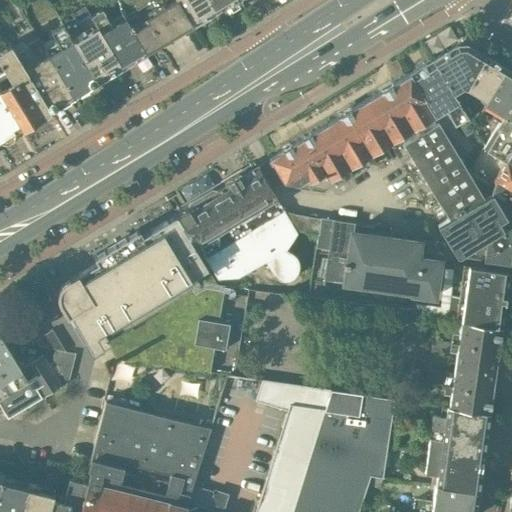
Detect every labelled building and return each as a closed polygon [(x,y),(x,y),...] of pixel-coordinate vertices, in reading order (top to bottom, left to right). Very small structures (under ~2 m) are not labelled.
[(114,0),(119,7),(122,12),(145,52),(169,38),(145,0),(114,0)] [(145,0),(169,38),(193,24),(178,0),(145,0)] [(178,0),(193,24),(216,10),(209,0),(178,0)] [(241,0),(209,0),(216,10),(224,5),(229,13),(244,4),(241,0)] [(97,80),(122,66),(92,17),(91,15),(85,4),(71,12),(73,16),(63,22),(97,80)] [(91,15),(92,17),(122,66),(145,52),(122,12),(109,19),(102,8),(91,15)] [(74,95),(75,94),(82,97),(89,92),(89,86),(98,81),(97,80),(63,22),(51,29),(56,37),(43,44),(74,95)] [(71,97),(74,95),(43,44),(39,36),(15,51),(50,109),(57,105),(64,107),(71,103),(71,97)] [(466,87),(485,55),(465,43),(465,42),(456,43),(456,44),(433,58),(453,90),(463,107),(473,91),(466,87)] [(0,89),(22,126),(24,125),(26,129),(32,127),(37,124),(40,120),(38,117),(50,109),(15,51),(10,43),(0,49),(0,61),(5,70),(0,73),(0,89)] [(473,91),(486,99),(506,68),(485,55),(466,87),(473,91)] [(435,116),(446,109),(456,124),(459,122),(467,134),(476,128),(463,107),(453,90),(433,58),(409,73),(435,116)] [(511,102),(511,71),(506,68),(486,99),(484,103),(504,116),(511,102)] [(364,158),(435,116),(409,73),(306,135),(305,134),(303,135),(304,136),(273,156),(272,155),(270,157),(285,182),(295,184),(305,179),(306,182),(321,174),(326,181),(364,158)] [(0,139),(2,143),(7,144),(14,140),(15,135),(13,131),(22,126),(0,89),(0,139)] [(511,102),(504,116),(497,127),(502,131),(490,152),(508,163),(511,156),(511,102)] [(509,263),(511,238),(511,191),(496,184),(487,199),(439,123),(401,145),(411,160),(448,218),(437,225),(456,254),(499,261),(509,263)] [(496,184),(511,191),(511,164),(508,163),(496,184)] [(257,165),(176,213),(189,235),(198,246),(208,260),(217,276),(236,275),(264,260),(270,271),(271,272),(272,274),(274,275),(276,276),(278,277),(280,277),(282,277),(284,277),(286,276),(287,275),(289,274),(291,273),(292,271),(293,269),(293,268),(294,266),(294,264),(293,262),(293,260),(292,258),(291,256),(289,253),(287,251),(284,249),(295,230),(275,195),(257,165)] [(217,282),(175,213),(142,233),(139,228),(93,255),(96,260),(69,277),(67,278),(65,279),(63,280),(61,282),(60,284),(59,286),(58,288),(58,290),(57,292),(57,294),(58,297),(58,299),(59,301),(60,303),(62,304),(82,338),(85,337),(92,349),(105,341),(115,358),(209,371),(214,341),(226,342),(229,317),(217,315),(222,283),(217,282)] [(351,231),(352,223),(319,218),(316,233),(314,245),(328,247),(323,280),(433,296),(438,260),(432,259),(434,242),(416,239),(416,241),(351,231)] [(508,271),(469,265),(465,297),(464,301),(503,306),(508,271)] [(500,325),(503,306),(464,301),(465,297),(451,295),(448,317),(460,319),(462,319),(500,325)] [(500,325),(462,319),(460,319),(454,363),(453,376),(450,376),(447,396),(450,396),(448,406),(488,412),(494,368),(495,361),(500,325)] [(52,329),(35,339),(38,344),(65,351),(52,329)] [(0,333),(0,405),(7,417),(42,396),(68,381),(75,353),(54,350),(53,362),(49,364),(41,351),(18,365),(0,333)] [(439,352),(439,348),(440,340),(433,339),(431,351),(439,352)] [(428,368),(427,381),(434,382),(436,370),(428,368)] [(358,511),(367,485),(370,475),(383,476),(393,399),(331,391),(262,380),(256,400),(288,410),(255,511),(358,511)] [(108,388),(86,469),(89,470),(86,482),(78,511),(184,511),(195,476),(213,417),(108,388)] [(444,416),(432,414),(430,427),(442,429),(485,435),(488,412),(448,406),(446,406),(444,416)] [(429,436),(427,454),(482,461),(485,435),(442,429),(442,437),(429,436)] [(478,490),(482,461),(427,454),(424,472),(437,474),(435,484),(478,490)] [(1,474),(0,479),(0,511),(19,511),(27,481),(1,474)] [(383,476),(370,475),(367,485),(379,489),(383,476)] [(51,499),(48,511),(78,511),(86,482),(69,479),(63,502),(51,499)] [(19,511),(48,511),(51,499),(54,487),(27,481),(19,511)] [(425,511),(474,511),(478,490),(435,484),(433,500),(411,497),(409,510),(425,511)] [(212,490),(208,502),(222,507),(227,494),(212,490)]
